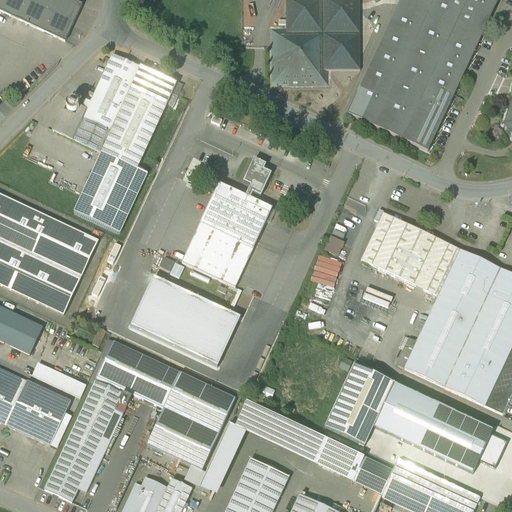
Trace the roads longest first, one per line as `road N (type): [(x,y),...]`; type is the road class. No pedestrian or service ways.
road 1 (residential): [(511,188),(475,195),(115,38)]
road 2 (residential): [(115,38),(93,45),(0,135)]
